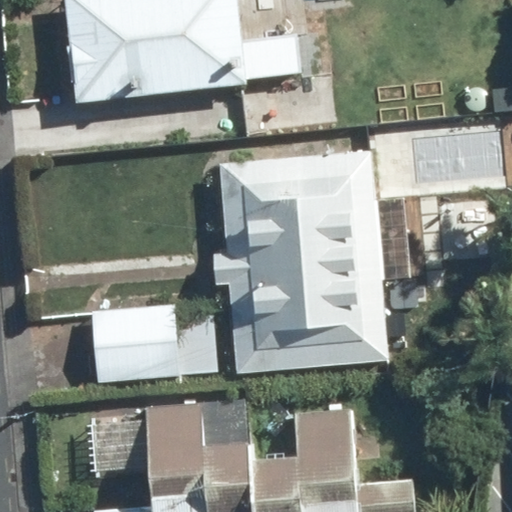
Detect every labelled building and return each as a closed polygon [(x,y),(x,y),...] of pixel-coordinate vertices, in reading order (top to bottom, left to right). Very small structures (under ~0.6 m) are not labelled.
[(236,0),(65,0),(76,98),(297,76),(293,33),(240,38),(236,0)] [(367,151),(215,164),(233,372),(385,359),(367,151)] [(171,303),(88,309),(94,382),(177,376),(171,303)] [(89,508),(89,511),(253,511),(248,440),(204,444),(200,400),(143,405),(152,503),(89,508)] [(254,454),(259,511),(412,511),(409,477),(357,482),(350,405),(289,410),(293,451),(254,454)] [(511,511),(511,487),(499,488),(499,511),(511,511)]
